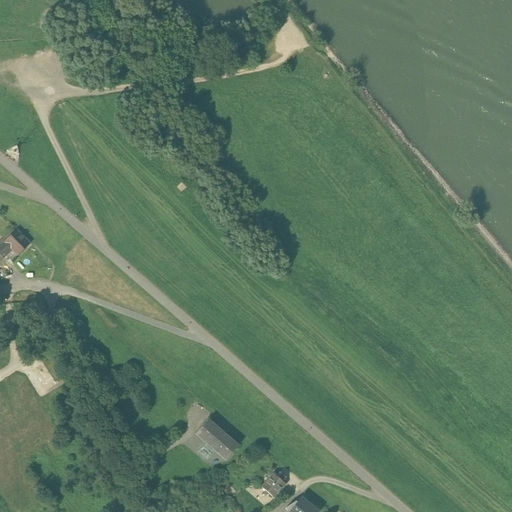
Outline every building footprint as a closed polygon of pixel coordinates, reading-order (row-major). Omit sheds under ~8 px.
[(16,229),(0,244),(0,255),(3,258),(8,254),(13,259),(30,243),(16,229)] [(56,383),(43,363),(35,368),(47,388),(56,383)] [(237,446),(208,420),(196,434),(225,459),(237,446)] [(273,474),(262,487),(261,486),(261,487),(272,496),(279,489),(280,489),(284,484),(285,483),(273,473),(273,474)] [(300,498),(284,507),(287,511),(315,511),(318,509),(301,496),(300,498)]
